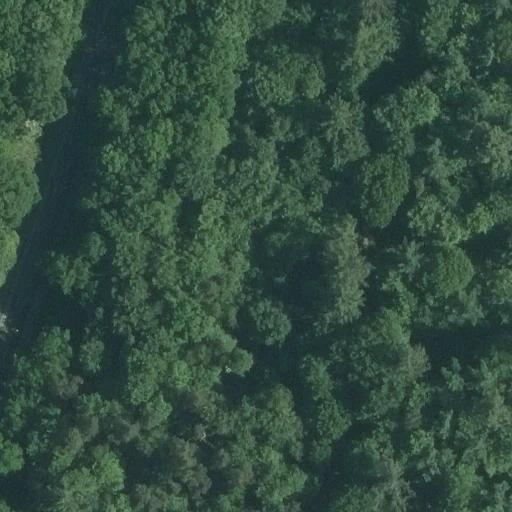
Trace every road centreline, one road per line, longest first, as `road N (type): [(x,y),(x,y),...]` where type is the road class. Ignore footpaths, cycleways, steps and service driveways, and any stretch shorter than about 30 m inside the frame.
road 1 (primary): [(0,333),(112,0)]
road 2 (track): [(511,275),(361,230)]
